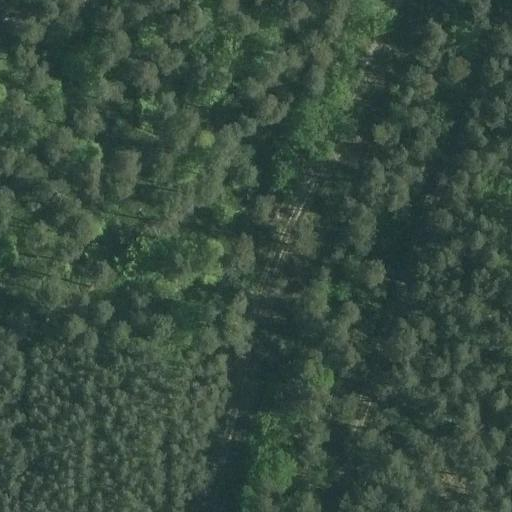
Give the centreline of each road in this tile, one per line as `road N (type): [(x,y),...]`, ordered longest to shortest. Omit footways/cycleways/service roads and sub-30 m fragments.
road 1 (track): [(194,511),(379,0)]
road 2 (track): [(504,0),(333,511)]
